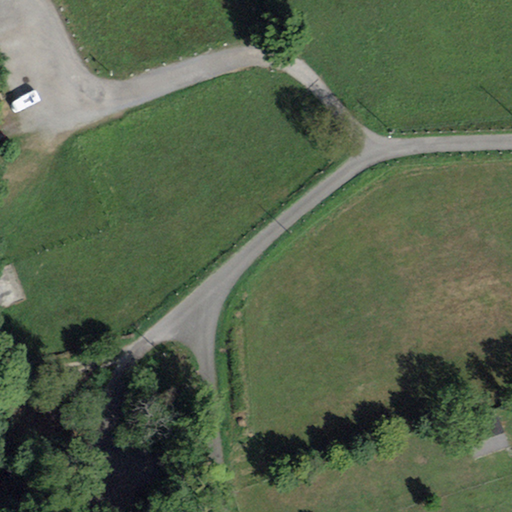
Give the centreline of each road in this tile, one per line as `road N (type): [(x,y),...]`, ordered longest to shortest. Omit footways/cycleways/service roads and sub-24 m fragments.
road 1 (residential): [(222,511),(200,339),(229,273),(376,154),(511,141)]
road 2 (track): [(274,53),(74,106),(60,95),(15,0)]
road 3 (track): [(254,0),(274,53),(376,154)]
